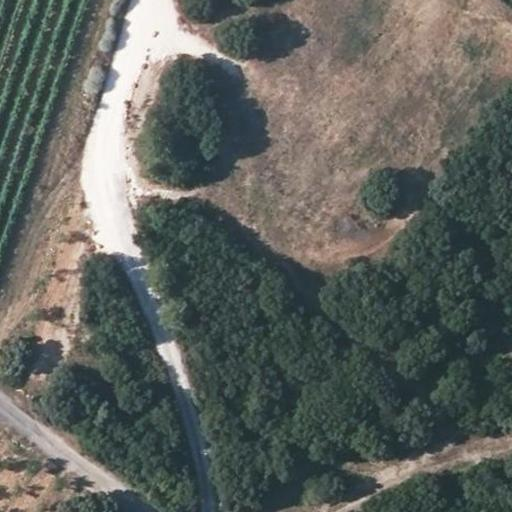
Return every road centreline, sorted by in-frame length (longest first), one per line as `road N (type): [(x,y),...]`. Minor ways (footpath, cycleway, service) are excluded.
road 1 (track): [(149,0),(95,151),(208,480),(207,511)]
road 2 (track): [(345,0),(134,46)]
road 3 (track): [(332,511),(453,448),(511,433)]
road 4 (track): [(146,511),(0,401)]
